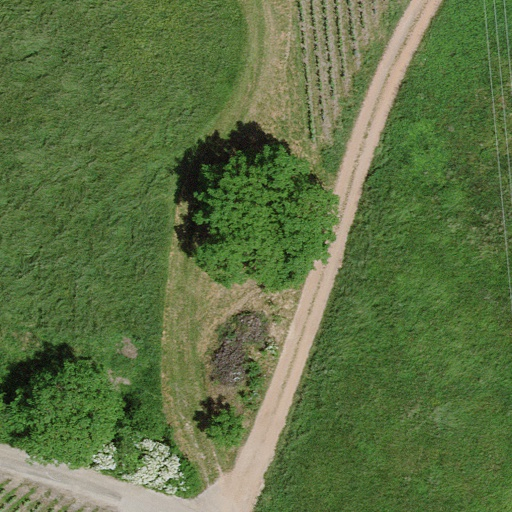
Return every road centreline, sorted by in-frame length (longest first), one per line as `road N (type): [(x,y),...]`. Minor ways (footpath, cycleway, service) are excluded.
road 1 (track): [(430,0),(393,63),(287,374),(227,511)]
road 2 (track): [(160,511),(0,456)]
